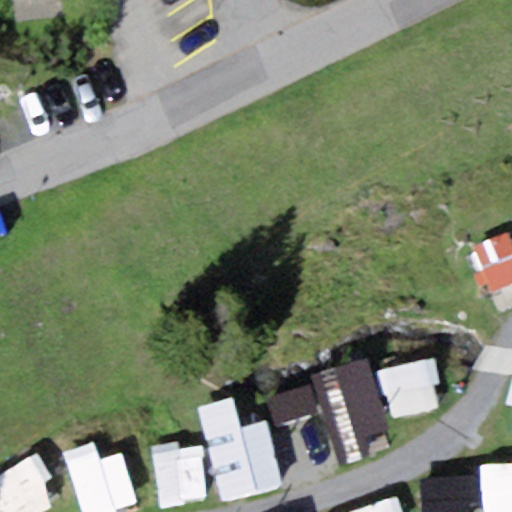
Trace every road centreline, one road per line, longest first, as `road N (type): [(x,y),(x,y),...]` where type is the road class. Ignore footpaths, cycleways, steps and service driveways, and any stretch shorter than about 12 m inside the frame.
road 1 (residential): [(399,0),(152,118),(0,179)]
road 2 (track): [(241,511),(399,478),(511,349)]
